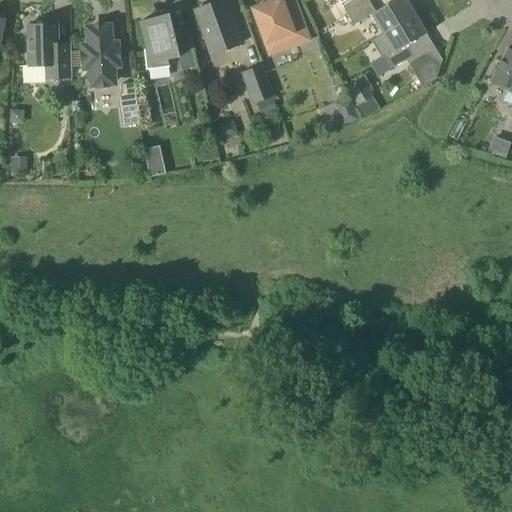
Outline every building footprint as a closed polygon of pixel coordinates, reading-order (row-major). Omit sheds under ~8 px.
[(224,0),(195,11),(211,55),(241,44),(225,0),(224,0)] [(309,41),(295,2),(294,0),(266,0),(267,4),(253,9),(269,55),(309,41)] [(338,0),(341,4),(348,15),(369,2),(368,0),(338,0)] [(372,15),(383,34),(415,15),(405,0),(395,0),(376,12),(369,2),(348,15),(354,25),(372,15)] [(172,30),(170,18),(170,15),(169,14),(140,22),(147,50),(144,50),(146,71),(169,68),(168,61),(178,58),(181,71),(196,67),(187,28),(174,32),(173,29),(172,30)] [(385,57),(386,58),(392,69),(414,56),(407,46),(426,34),(415,15),(383,34),(371,41),(382,59),(385,57)] [(49,25),(49,22),(36,22),(36,25),(28,26),(29,67),(44,67),(44,79),(72,78),(71,44),(57,45),(57,25),(49,25)] [(114,68),(119,62),(118,48),(112,43),(111,31),(105,26),(92,27),(86,33),(87,45),(82,51),(83,65),(89,70),(90,82),(96,87),(110,86),(115,80),(114,68)] [(511,50),(507,48),(489,82),(508,92),(503,102),(511,105),(511,50)] [(408,64),(423,88),(436,80),(441,64),(427,53),(408,64)] [(261,67),(242,74),(253,104),(272,97),(261,67)] [(363,80),(348,89),(358,106),(373,97),(363,80)] [(140,124),(138,107),(135,83),(121,85),(122,94),(119,99),(122,127),(140,124)] [(351,105),(338,110),(344,125),(357,120),(351,105)] [(505,153),(508,141),(491,137),(488,149),(505,153)] [(159,147),(143,150),(150,178),(166,174),(159,147)] [(214,148),(195,152),(198,163),(217,159),(214,148)] [(26,159),(10,159),(11,174),(26,174),(26,159)]
